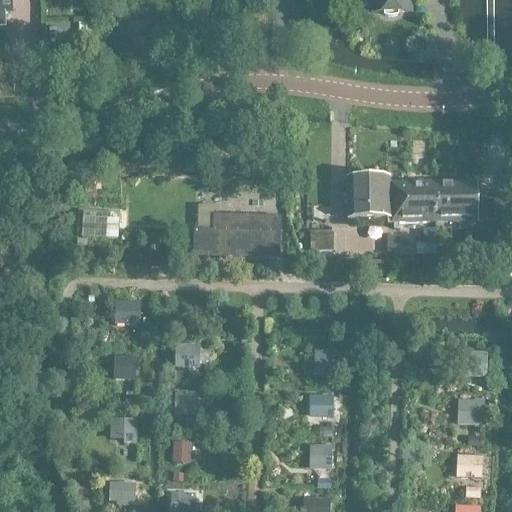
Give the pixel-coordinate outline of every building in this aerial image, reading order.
[(0,0),(0,29),(4,30),(3,15),(11,15),(11,9),(12,9),(11,0),(0,0)] [(372,0),(373,14),(384,14),(385,17),(388,18),(391,18),(394,18),(397,16),(397,14),(408,13),(408,0),(372,0)] [(390,220),(389,185),(389,180),(347,181),(348,221),(387,220),(390,220)] [(485,223),(485,194),(476,195),(475,183),(435,184),(436,224),(485,223)] [(436,224),(435,184),(389,185),(390,220),(387,220),(387,225),(394,225),(394,230),(399,230),(399,225),(416,225),(417,258),(436,257),(436,224)] [(120,228),(121,216),(85,213),(84,226),(120,228)] [(280,235),(280,220),(214,218),(213,233),(280,235)] [(511,252),(511,218),(500,219),(501,253),(511,252)] [(120,229),(84,227),(83,239),(120,241),(120,229)] [(279,261),(280,236),(280,235),(213,233),(193,233),(193,258),(279,261)] [(334,253),(334,234),(311,233),(310,253),(334,253)] [(405,253),(404,236),(388,236),(389,253),(405,253)] [(140,305),(115,304),(114,328),(140,329),(140,305)] [(199,348),(175,348),(175,371),(198,371),(199,348)] [(336,353),(314,353),(314,379),(336,379),(336,353)] [(486,355),(459,355),(459,381),(486,381),(486,355)] [(138,384),(139,361),(114,360),(113,384),(138,384)] [(189,383),(189,374),(175,373),(175,383),(189,383)] [(328,381),(315,381),(315,390),(328,390),(328,381)] [(196,419),(196,394),(174,394),(173,419),(196,419)] [(310,399),(310,421),(332,421),(332,399),(310,399)] [(485,430),(486,402),(473,402),(473,404),(457,403),(456,429),(485,430)] [(150,424),(110,422),(110,442),(123,443),(123,447),(149,447),(150,424)] [(319,430),(319,439),(332,440),(332,430),(319,430)] [(468,440),(468,449),(482,450),(483,440),(468,440)] [(190,446),(173,445),(171,465),(189,466),(190,446)] [(332,449),(308,448),(308,472),(332,472),(332,449)] [(482,460),(456,459),(455,481),(481,482),(482,460)] [(122,466),(122,475),(136,476),(136,466),(122,466)] [(172,474),(172,483),(183,483),(183,474),(172,474)] [(332,482),(317,482),(317,492),(332,492),(332,482)] [(135,487),(108,486),(108,505),(116,506),(116,509),(134,510),(135,487)] [(480,502),(481,492),(466,491),(465,502),(480,502)] [(191,511),(192,498),(171,497),(170,511),(191,511)] [(330,511),(330,502),(303,501),(302,511),(330,511)]
